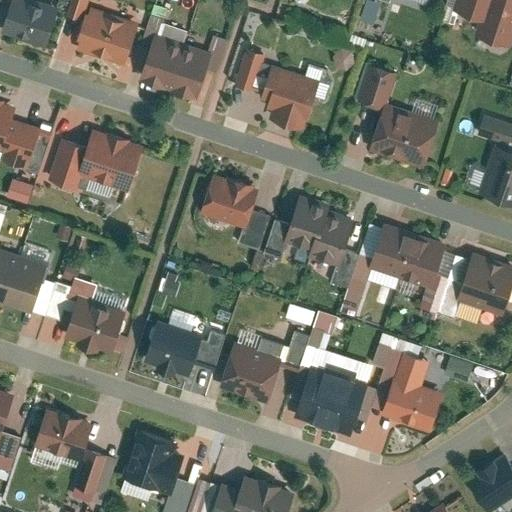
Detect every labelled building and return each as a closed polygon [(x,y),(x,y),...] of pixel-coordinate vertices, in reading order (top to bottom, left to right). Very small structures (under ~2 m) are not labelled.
[(11,0),(2,28),(48,43),(61,3),(51,0),(11,0)] [(370,20),(373,0),(360,0),(357,18),(370,20)] [(456,0),(455,5),(485,14),(489,0),(456,0)] [(479,30),(511,40),(511,0),(489,0),(485,14),(479,30)] [(77,45),(101,52),(113,12),(90,5),(77,45)] [(113,12),(101,52),(126,60),(138,20),(113,12)] [(140,75),(167,85),(183,41),(156,31),(140,75)] [(183,41),(167,85),(199,96),(214,52),(183,41)] [(255,88),(266,49),(247,44),(236,83),(255,88)] [(265,110),(307,122),(321,76),(278,64),(265,110)] [(39,168),(53,128),(13,114),(16,104),(0,98),(0,163),(0,164),(3,156),(39,168)] [(424,163),(438,120),(384,103),(370,146),(424,163)] [(130,187),(145,142),(93,124),(87,141),(63,133),(50,174),(78,183),(83,171),(130,187)] [(511,197),(511,144),(496,140),(481,187),(511,197)] [(247,224),(261,184),(214,169),(201,209),(247,224)] [(8,175),(2,193),(25,201),(31,183),(8,175)] [(285,236),(312,246),(326,207),(329,200),(301,191),(285,236)] [(340,262),(355,216),(326,207),(312,246),(311,253),(340,262)] [(433,282),(447,238),(384,218),(370,262),(433,282)] [(503,309),(511,283),(511,259),(474,247),(458,294),(503,309)] [(17,259),(0,253),(0,305),(2,306),(17,259)] [(44,267),(17,259),(2,306),(30,314),(44,267)] [(66,334),(112,348),(125,307),(79,293),(66,334)] [(283,313),(307,322),(312,309),(288,300),(283,313)] [(207,332),(160,316),(146,357),(193,373),(207,332)] [(234,340),(221,382),(270,399),(282,355),(234,340)] [(373,405),(432,424),(444,386),(424,380),(431,355),(393,343),(373,405)] [(442,370),(466,373),(468,356),(444,353),(442,370)] [(352,430),(369,377),(313,359),(296,411),(352,430)] [(17,391),(0,385),(0,426),(5,428),(17,391)] [(49,405),(37,443),(82,457),(95,420),(49,405)] [(142,424),(126,472),(172,488),(185,451),(175,448),(179,437),(142,424)] [(0,427),(0,464),(11,468),(23,434),(0,427)] [(77,480),(106,490),(118,456),(89,446),(77,480)] [(469,472),(492,506),(511,492),(511,456),(507,448),(469,472)] [(224,479),(213,511),(288,511),(297,486),(248,469),(243,485),(224,479)] [(164,511),(166,511),(188,511),(199,482),(178,474),(164,511)] [(212,478),(200,511),(212,511),(223,481),(212,478)] [(455,511),(445,497),(421,511),(455,511)]
